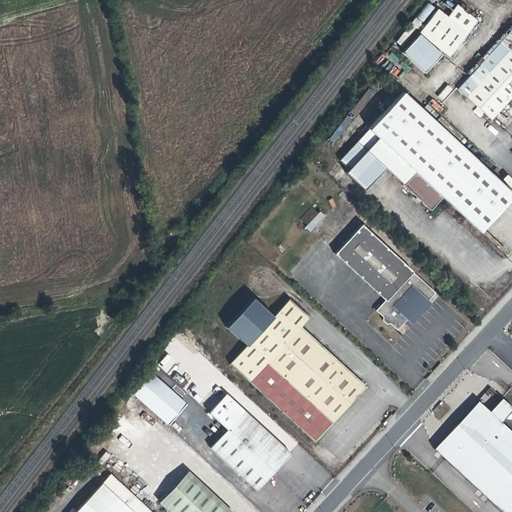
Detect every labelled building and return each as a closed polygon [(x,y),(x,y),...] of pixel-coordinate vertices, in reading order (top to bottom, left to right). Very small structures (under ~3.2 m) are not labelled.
[(422,15),(425,16),(423,18),(460,49),(483,21),(463,5),(453,16),(436,3),(428,12),(426,10),(422,15)] [(401,52),(424,73),(450,45),(427,24),(401,52)] [(490,119),(511,95),(511,52),(510,51),(509,52),(500,43),(479,65),(489,74),(467,98),(490,119)] [(479,65),(457,89),(466,98),(467,98),(489,74),(479,65)] [(442,100),(453,89),(448,84),(437,95),(442,100)] [(442,198),(476,161),(402,92),(392,103),(339,161),(348,169),(345,173),(364,191),(384,168),(396,156),(414,172),(402,185),(430,211),(442,198)] [(432,98),(423,108),(435,118),(443,109),(432,98)] [(384,168),(402,185),(414,172),(396,156),(384,168)] [(511,194),(476,161),(442,198),(478,231),(511,194)] [(501,181),(511,189),(511,181),(505,176),(501,181)] [(312,205),(299,220),(311,231),(324,216),(312,205)] [(334,253),(385,300),(375,311),(380,316),(381,321),(386,325),(390,325),(396,330),(408,317),(413,321),(430,303),(427,301),(434,293),(360,225),(334,253)] [(288,298),(278,309),(298,328),(299,326),(308,317),(288,298)] [(363,388),(298,328),(278,309),(228,363),(314,442),(363,388)] [(364,387),(299,326),(298,328),(363,388),(364,387)] [(166,425),(186,404),(152,372),(132,394),(166,425)] [(167,384),(178,394),(188,382),(176,373),(167,384)] [(501,511),(511,511),(511,432),(500,422),(503,419),(508,405),(501,399),(489,412),(478,401),(434,448),(501,511)] [(511,409),(511,408),(508,405),(503,419),(511,409)] [(209,447),(256,490),(290,454),(243,410),(209,447)] [(219,511),(225,511),(190,480),(185,475),(159,502),(165,507),(188,483),(219,511)] [(133,511),(101,482),(72,511),(133,511)] [(219,511),(188,483),(165,507),(169,511),(219,511)]
